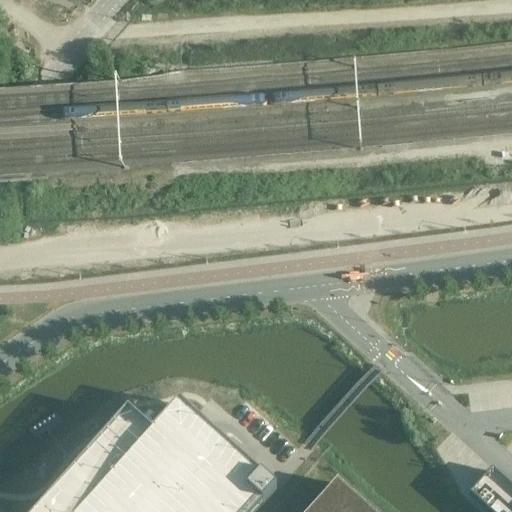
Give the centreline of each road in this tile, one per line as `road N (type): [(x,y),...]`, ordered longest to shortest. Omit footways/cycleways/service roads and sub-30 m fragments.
road 1 (unclassified): [(0,364),(84,314),(511,260)]
road 2 (unclassified): [(0,128),(114,0)]
